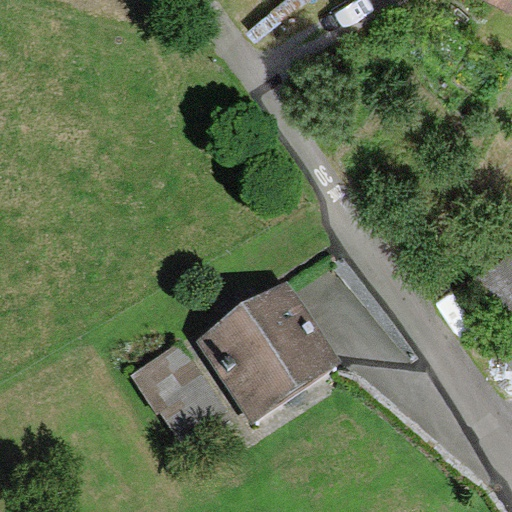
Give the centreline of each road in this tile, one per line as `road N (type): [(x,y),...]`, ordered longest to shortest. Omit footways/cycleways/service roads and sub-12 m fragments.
road 1 (track): [(201,0),(427,324)]
road 2 (residential): [(427,324),(511,474)]
